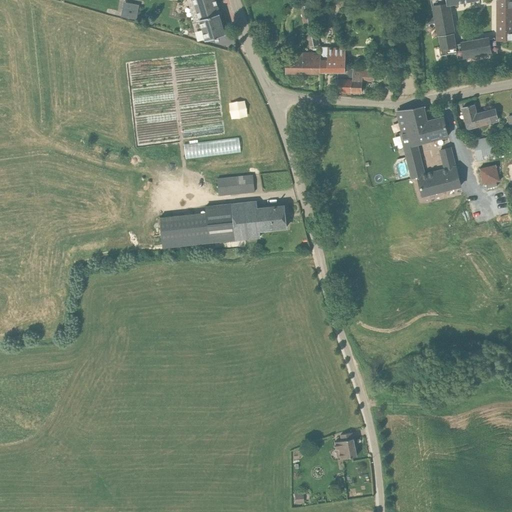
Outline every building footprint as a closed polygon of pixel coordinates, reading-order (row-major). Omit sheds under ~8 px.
[(192,0),(205,40),(225,34),(214,0),(192,0)] [(450,15),(449,5),(447,5),(445,0),(430,0),(433,17),(450,15)] [(511,15),(511,7),(498,7),(498,15),(511,15)] [(436,30),(453,27),(450,15),(433,17),(425,19),(426,25),(434,23),(436,30)] [(511,23),(511,15),(498,15),(498,24),(511,23)] [(310,26),(313,25),(315,25),(313,17),(308,18),(303,19),(305,27),(310,26)] [(511,31),(511,23),(498,24),(498,32),(511,31)] [(438,42),(455,39),(453,27),(436,30),(438,42)] [(511,31),(498,32),(498,40),(511,40),(511,31)] [(306,34),(307,39),(309,47),(319,44),(316,32),(314,32),(311,33),(306,34)] [(478,56),(488,55),(498,53),(495,37),(487,38),(487,37),(475,39),(478,56)] [(456,46),(455,44),(455,39),(438,42),(438,47),(440,55),(456,52),(455,46),(456,46)] [(465,59),(478,56),(475,39),(462,42),(463,45),(456,46),(455,46),(456,52),(457,59),(465,58),(465,59)] [(350,92),(351,69),(345,69),(345,49),(320,49),(320,54),(317,54),(318,57),(318,72),(338,72),(338,91),(350,92)] [(318,57),(317,54),(294,53),(294,60),(287,60),(287,72),(318,72),(318,57)] [(353,71),(353,69),(351,69),(350,92),(361,92),(362,81),(374,81),(374,71),(365,70),(353,71)] [(498,121),(497,120),(495,110),(476,115),(473,105),(462,107),(465,117),(468,129),(498,121)] [(400,133),(407,155),(419,153),(417,145),(449,137),(444,118),(427,123),(423,107),(397,112),(400,133)] [(492,157),(491,150),(494,149),(492,141),(492,136),(473,139),(477,160),(492,157)] [(443,169),(438,170),(425,173),(420,152),(419,153),(407,155),(405,156),(410,177),(410,179),(413,178),(417,177),(422,197),(462,187),(457,169),(456,165),(456,166),(451,147),(439,150),(440,156),(443,169)] [(484,185),(500,181),(495,164),(480,168),(484,185)] [(253,175),(218,179),(219,195),(254,192),(253,175)] [(284,205),(256,208),(256,201),(232,203),(205,206),(205,212),(160,216),(162,244),(182,243),(182,244),(235,240),(259,238),(259,231),(286,228),(284,205)] [(342,459),(347,458),(357,456),(353,438),(352,432),(342,434),(343,441),(335,442),(336,450),(340,449),(342,459)]
